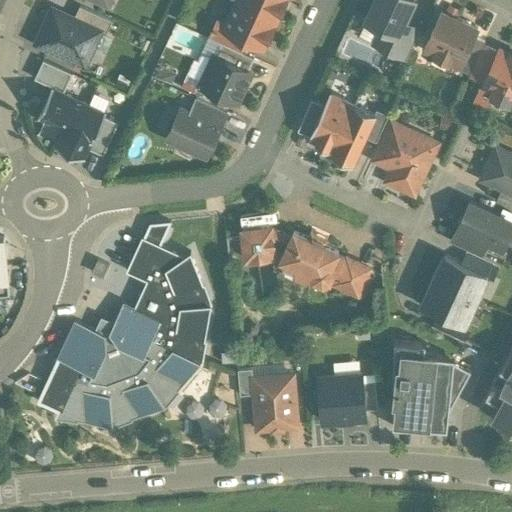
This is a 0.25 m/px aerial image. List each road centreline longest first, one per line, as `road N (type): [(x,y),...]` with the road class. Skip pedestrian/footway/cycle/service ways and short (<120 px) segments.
road 1 (residential): [(0,490),(391,464),(511,477)]
road 2 (residential): [(258,151),(240,177),(211,188),(75,200)]
road 3 (residential): [(431,239),(258,151)]
road 4 (residential): [(329,0),(258,151)]
road 5 (residential): [(0,370),(41,303),(50,232)]
